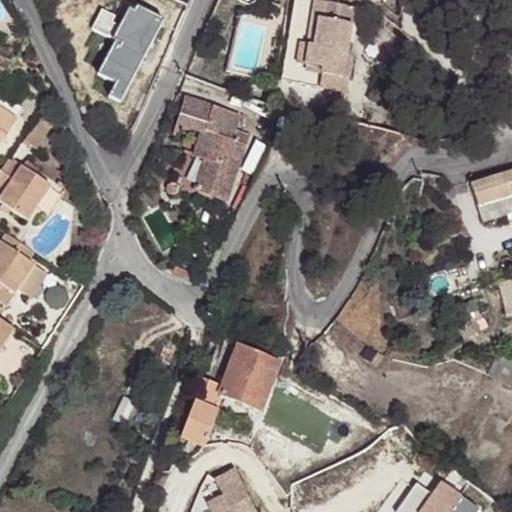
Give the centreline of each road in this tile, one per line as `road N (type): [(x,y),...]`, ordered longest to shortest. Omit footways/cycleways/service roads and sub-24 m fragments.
road 1 (residential): [(118,212),(163,285),(199,294),(213,282),(261,186),(271,177),(301,182),(291,289),(297,306),(327,312),(411,165),(511,144)]
road 2 (residential): [(118,212),(0,472)]
road 3 (residential): [(14,0),(118,212)]
road 4 (residential): [(207,0),(118,212)]
road 5 (unknown): [(483,151),(419,0)]
